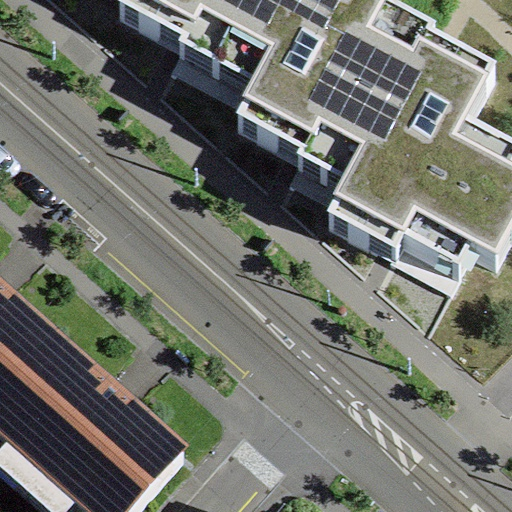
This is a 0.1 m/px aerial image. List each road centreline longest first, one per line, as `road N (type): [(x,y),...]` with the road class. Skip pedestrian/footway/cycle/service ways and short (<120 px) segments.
road 1 (secondary): [(0,78),(345,388)]
road 2 (secondary): [(345,388),(483,511)]
road 3 (residential): [(345,388),(228,511)]
